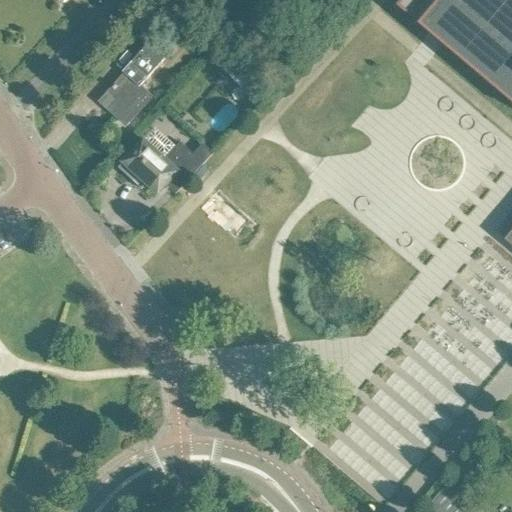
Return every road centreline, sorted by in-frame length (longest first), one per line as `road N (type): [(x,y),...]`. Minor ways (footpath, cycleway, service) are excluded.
road 1 (secondary): [(294,510),(277,478),(216,451),(152,459),(127,472),(97,511)]
road 2 (residential): [(173,369),(164,341),(37,181)]
road 3 (secondary): [(99,511),(137,487),(214,468),(294,510)]
